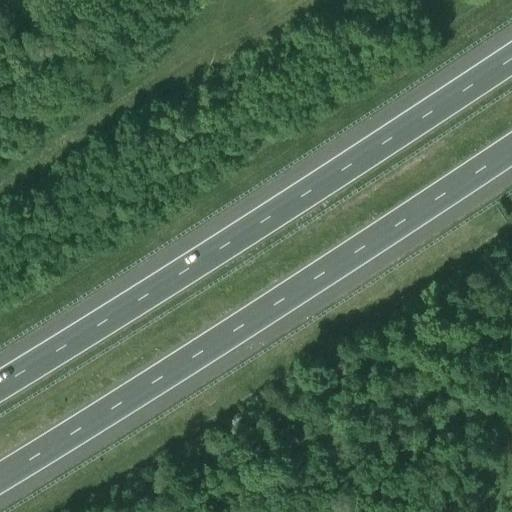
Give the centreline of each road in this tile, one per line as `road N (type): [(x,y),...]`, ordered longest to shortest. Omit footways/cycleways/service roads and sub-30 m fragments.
road 1 (motorway): [(511,50),(0,376)]
road 2 (motorway): [(0,481),(511,159)]
